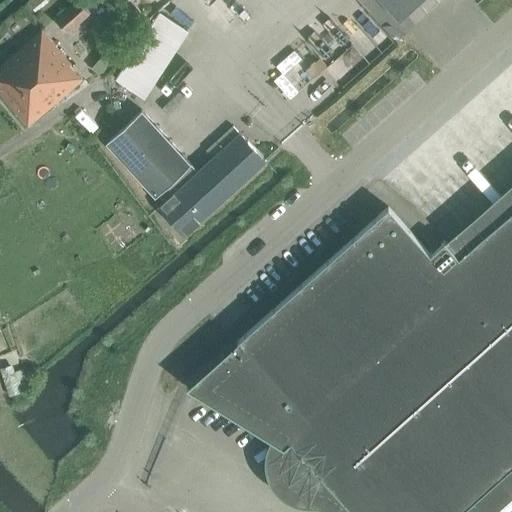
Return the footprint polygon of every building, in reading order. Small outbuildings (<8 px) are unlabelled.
[(66,32),(89,13),(77,0),(75,0),(54,18),(66,32)] [(379,0),(398,21),(405,15),(421,0),(379,0)] [(142,96),(186,29),(160,12),(116,79),(142,96)] [(294,95),(328,64),(345,83),(389,42),(372,23),(351,43),(330,20),(280,66),(285,71),(278,77),(294,95)] [(0,93),(27,125),(80,79),(69,65),(71,64),(41,30),(0,65),(0,93)] [(158,206),(165,214),(183,234),(265,160),(253,148),(239,132),(197,170),(141,109),(105,142),(154,196),(158,193),(164,200),(158,206)] [(511,511),(511,208),(458,256),(444,240),(429,253),(388,206),(313,273),(294,290),(237,340),(185,386),(283,447),(290,441),(353,511),(511,511)]
